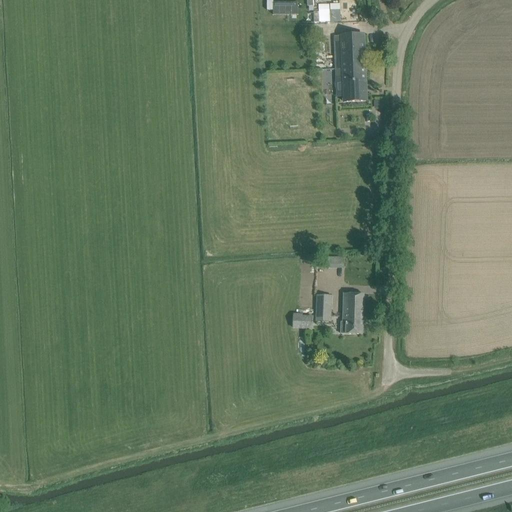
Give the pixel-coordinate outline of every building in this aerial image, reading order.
[(298,3),(273,3),(273,15),(298,15),(298,3)] [(310,11),(310,23),(342,22),(342,10),(310,11)] [(335,69),(365,68),(364,35),(341,36),(341,41),(334,41),(335,69)] [(365,68),(335,69),(335,78),(342,78),(343,102),(366,101),(365,68)] [(327,258),(327,268),(344,268),(343,258),(327,258)] [(364,295),(354,294),(343,294),(342,322),(341,322),(340,334),(363,335),(364,295)] [(315,297),(315,321),(330,322),(330,297),(315,297)] [(293,317),(293,328),(312,329),(312,318),(301,318),(301,315),(294,315),(294,317),(293,317)]
